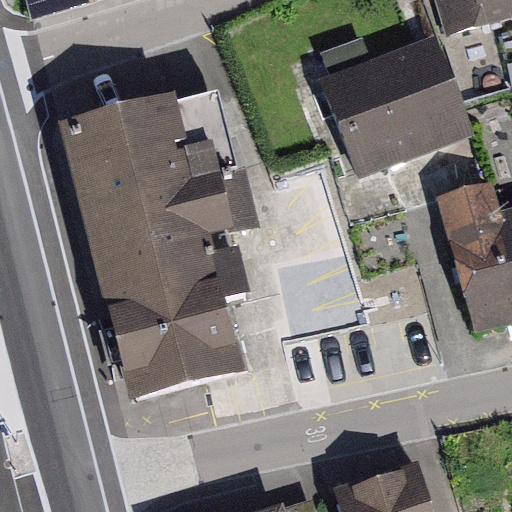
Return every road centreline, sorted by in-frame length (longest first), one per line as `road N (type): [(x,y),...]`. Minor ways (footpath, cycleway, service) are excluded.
road 1 (residential): [(511,390),(74,493)]
road 2 (tertiary): [(74,493),(0,212)]
road 3 (residential): [(230,0),(0,74)]
